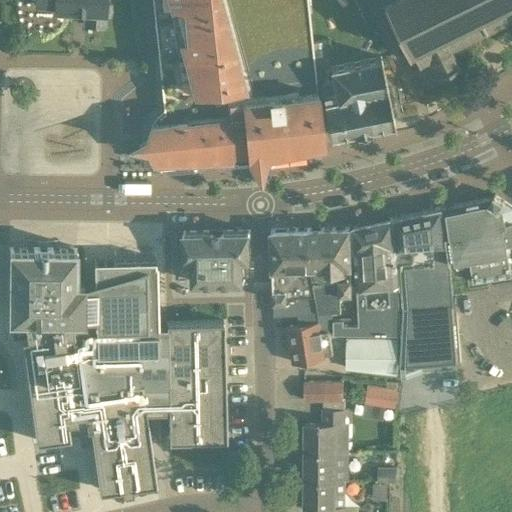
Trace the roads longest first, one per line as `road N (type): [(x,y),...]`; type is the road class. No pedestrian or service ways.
road 1 (residential): [(259,202),(266,510)]
road 2 (residential): [(511,127),(439,159),(259,202)]
road 3 (residential): [(259,202),(0,198)]
